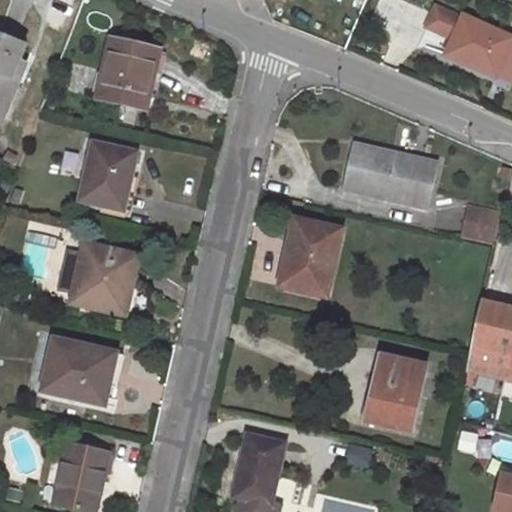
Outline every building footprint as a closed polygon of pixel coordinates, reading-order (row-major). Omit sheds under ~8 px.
[(463,19),(436,7),(432,14),(459,26),(463,19)] [(432,14),(426,28),(453,40),(459,26),(432,14)] [(495,78),(511,39),(463,17),(463,19),(459,26),(453,40),(446,56),(495,78)] [(0,119),(2,121),(27,63),(19,59),(25,44),(0,33),(0,119)] [(111,39),(98,97),(147,108),(160,50),(111,39)] [(354,143),(344,189),(427,208),(438,161),(354,143)] [(95,144),(82,199),(123,208),(137,153),(95,144)] [(498,211),(468,205),(461,235),(491,242),(498,211)] [(294,249),(285,286),(325,296),(339,232),(296,222),(289,247),(294,249)] [(71,301),(120,311),(133,254),(85,243),(82,253),(68,250),(59,289),(73,293),(71,301)] [(475,351),(470,370),(504,379),(511,344),(511,306),(481,300),(470,349),(475,351)] [(55,339),(43,389),(100,403),(111,352),(55,339)] [(382,357),(367,422),(412,432),(426,367),(382,357)] [(286,444),(247,435),(233,497),(242,499),(238,511),(278,511),(280,505),(272,503),(286,444)] [(68,443),(54,502),(96,511),(109,453),(68,443)] [(511,511),(511,478),(501,476),(492,511),(511,511)] [(30,493),(8,488),(5,499),(27,504),(30,493)]
